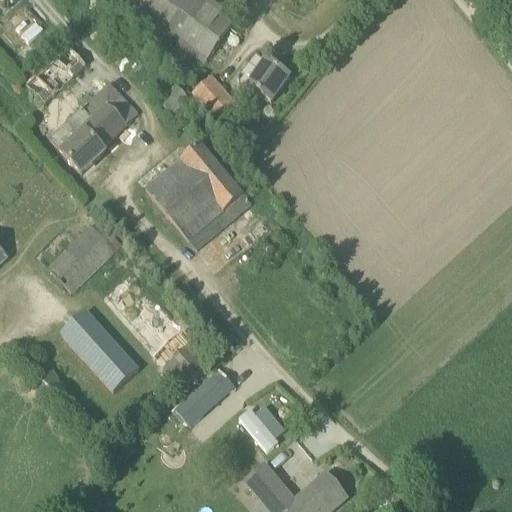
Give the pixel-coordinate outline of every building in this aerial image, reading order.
[(0,0),(0,8),(9,0),(0,0)] [(114,0),(114,1),(179,48),(172,57),(188,68),(195,59),(206,67),(238,23),(206,0),(114,0)] [(27,88),(46,109),(87,71),(69,49),(27,88)] [(238,83),(249,90),(271,107),(290,81),(267,65),(267,66),(256,58),(238,83)] [(237,106),(213,79),(193,97),(216,124),(237,106)] [(194,105),(176,87),(159,104),(177,122),(194,105)] [(108,88),(50,143),(82,178),(105,156),(101,151),(137,118),(108,88)] [(202,148),(146,194),(196,255),(252,209),(202,148)] [(122,247),(99,223),(48,274),(72,297),(122,247)] [(0,271),(8,264),(0,254),(0,271)] [(114,397),(140,374),(86,315),(61,337),(114,397)] [(154,361),(182,393),(212,366),(184,334),(154,361)] [(41,364),(27,350),(17,359),(31,373),(41,364)] [(213,371),(173,415),(192,432),(233,389),(213,371)] [(63,389),(49,375),(32,391),(45,406),(63,389)] [(265,509),(284,493),(264,470),(246,486),(265,509)] [(286,511),(334,511),(347,502),(327,478),(286,511)]
